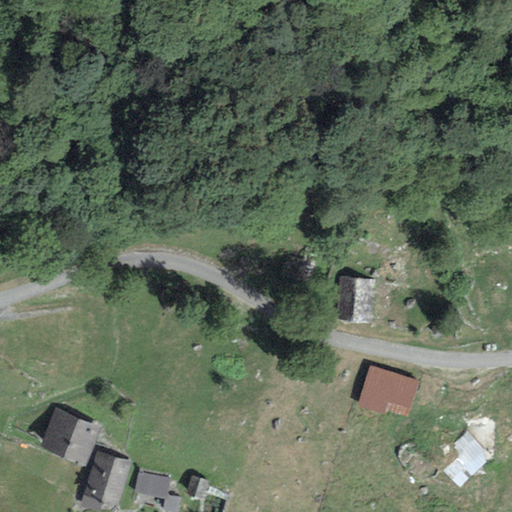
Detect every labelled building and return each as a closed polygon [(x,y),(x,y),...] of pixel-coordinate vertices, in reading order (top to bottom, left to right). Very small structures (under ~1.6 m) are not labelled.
[(285,254),(281,273),(311,279),(315,260),(285,254)] [(374,280),(339,279),(338,321),(373,322),(374,280)] [(419,383),(372,367),(361,400),(408,416),(419,383)] [(99,428),(56,409),(39,448),(82,467),(99,428)] [(491,457),(468,431),(450,447),(472,473),(491,457)] [(130,463),(96,453),(80,505),(101,511),(103,504),(116,508),(130,463)] [(170,475),(137,470),(133,493),(166,499),(170,475)]
